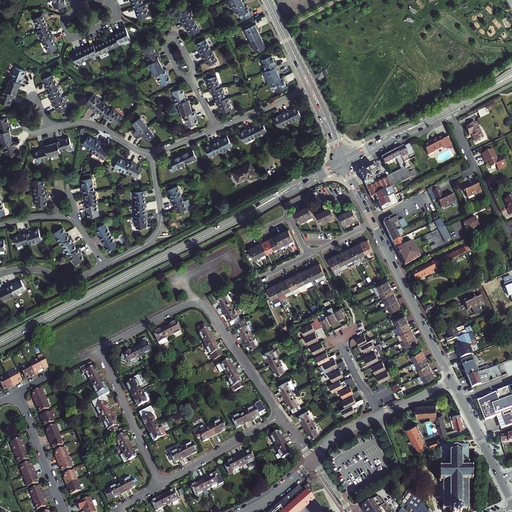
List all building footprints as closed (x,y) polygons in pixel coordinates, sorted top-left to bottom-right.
[(228,0),(234,11),(237,10),(246,5),(244,2),(243,2),(241,0),(228,0)] [(145,4),(144,4),(134,7),(135,11),(136,10),(139,18),(149,15),(145,4)] [(246,5),(237,10),(241,20),(253,14),(251,11),(250,11),(247,5),(246,5)] [(183,25),(194,19),(188,8),(179,13),(183,20),(182,21),(183,25)] [(34,19),(39,30),(47,26),(48,25),(45,18),(46,17),(44,14),(34,19)] [(200,30),(194,19),(183,25),(185,28),(187,27),(190,35),(200,30)] [(245,29),(250,41),(260,36),(257,29),(258,28),(256,24),(245,29)] [(37,30),(43,41),(53,36),(52,33),(50,33),(47,26),(39,30),(37,30)] [(122,30),(115,34),(119,43),(130,38),(125,27),(121,29),(122,30)] [(112,37),(105,40),(109,50),(120,44),(119,43),(115,34),(111,35),(112,37)] [(55,40),(53,36),(43,41),(48,52),(57,47),(54,40),(55,40)] [(267,47),(265,43),(264,43),(260,36),(250,41),(256,52),(267,47)] [(206,39),(197,44),(200,51),(199,51),(201,55),(212,50),(206,39)] [(109,50),(105,40),(98,44),(97,42),(93,44),(98,53),(98,55),(109,50)] [(98,53),(93,44),(86,47),(85,46),(82,48),(87,58),(98,53)] [(144,52),(150,63),(158,59),(160,57),(159,54),(158,55),(153,47),(144,52)] [(76,64),(87,58),(82,48),(78,49),(79,51),(72,54),(76,64)] [(217,60),(212,50),(201,55),(203,59),(204,58),(208,65),(217,60)] [(276,61),(274,62),(272,56),(261,61),(266,71),(276,66),(277,65),(276,61)] [(155,75),(156,74),(164,70),(158,59),(150,63),(149,64),(155,75)] [(15,66),(11,78),(20,82),(22,82),(24,79),(23,78),(26,70),(15,66)] [(276,66),(266,71),(265,72),(270,83),(272,82),(280,78),(277,71),(278,70),(276,66)] [(164,70),(156,74),(162,85),(171,80),(167,73),(168,72),(166,68),(164,70)] [(52,74),(43,79),(47,86),(46,87),(47,91),(57,86),(58,85),(52,74)] [(208,83),(211,90),(220,87),(217,76),(206,79),(207,83),(208,83)] [(280,78),(272,82),(277,92),(287,87),(284,81),(285,80),(283,76),(280,78)] [(15,93),(16,94),(20,82),(11,78),(10,78),(6,90),(15,93)] [(51,102),(62,96),(57,86),(47,91),(51,98),(50,98),(51,102)] [(216,101),(217,101),(226,98),(222,87),(220,87),(211,90),(212,94),(214,93),(216,101)] [(176,103),(178,102),(188,100),(187,96),(185,96),(183,88),(172,91),(176,103)] [(6,90),(4,89),(0,99),(0,101),(9,105),(12,96),(14,97),(15,93),(6,90)] [(95,111),(103,102),(94,94),(87,102),(93,107),(92,108),(95,111)] [(62,96),(51,102),(53,105),(55,105),(59,112),(68,107),(62,96)] [(231,109),(228,97),(226,98),(217,101),(218,105),(219,104),(221,112),(231,109)] [(182,115),(185,114),(192,112),(189,99),(188,100),(178,102),(182,115)] [(106,117),(112,110),(103,102),(95,111),(98,113),(99,112),(106,117)] [(289,110),(285,112),(290,122),(302,116),(297,107),(289,111),(289,110)] [(112,110),(106,117),(108,120),(109,118),(116,124),(122,116),(113,108),(112,110)] [(192,112),(185,114),(188,126),(198,123),(196,115),(197,114),(196,110),(192,112)] [(279,128),(290,122),(285,112),(282,113),(282,114),(274,118),(279,128)] [(9,129),(12,129),(11,125),(9,125),(7,117),(0,119),(0,130),(0,132),(9,129)] [(141,117),(133,123),(138,129),(133,133),(135,136),(148,126),(141,117)] [(263,122),(255,126),(254,125),(251,126),(256,137),(267,132),(263,122)] [(477,123),(466,128),(469,135),(472,134),(475,142),(480,140),(482,145),(491,141),(486,131),(482,134),(477,123)] [(155,135),(148,126),(135,136),(137,139),(142,135),(147,141),(155,135)] [(244,143),(256,137),(251,126),(247,128),(248,129),(239,133),(244,143)] [(0,132),(0,131),(0,135),(2,144),(4,144),(13,142),(9,129),(0,132)] [(82,144),(93,151),(99,142),(100,141),(97,139),(96,140),(88,135),(82,144)] [(219,139),(215,141),(220,152),(232,146),(227,136),(219,140),(219,139)] [(428,144),(423,147),(427,156),(445,147),(446,149),(451,147),(445,136),(437,139),(437,138),(430,141),(431,143),(428,144)] [(57,142),(60,151),(72,147),(69,137),(61,139),(60,138),(57,139),(57,142)] [(13,142),(4,144),(7,156),(17,153),(15,145),(16,145),(15,141),(13,142)] [(209,157),(220,152),(215,141),(212,142),(213,144),(204,147),(209,157)] [(46,146),(48,155),(61,152),(60,151),(57,142),(45,145),(46,146)] [(93,151),(93,152),(103,159),(109,150),(102,145),(103,144),(99,142),(93,151)] [(397,151),(403,163),(409,160),(408,157),(414,155),(409,144),(397,151)] [(37,161),(49,158),(48,155),(46,146),(42,148),(43,149),(34,151),(37,161)] [(193,149),(181,155),(186,164),(197,158),(193,149)] [(494,149),(482,155),(486,163),(488,162),(491,168),(496,166),(499,171),(507,167),(503,157),(498,159),(494,149)] [(371,198),(374,196),(382,192),(385,191),(394,186),(403,182),(411,178),(407,170),(407,169),(403,163),(397,151),(381,159),(384,165),(396,159),(402,171),(392,176),(386,178),(378,182),(371,185),(370,183),(369,181),(372,179),(376,178),(373,173),(378,171),(377,169),(379,168),(377,164),(367,168),(359,172),(365,185),(371,198)] [(177,168),(186,164),(181,155),(170,160),(171,162),(167,164),(171,173),(178,170),(177,168)] [(114,166),(125,172),(126,171),(131,162),(128,160),(127,161),(119,157),(114,166)] [(135,163),(131,161),(131,162),(126,171),(137,177),(142,168),(134,164),(135,163)] [(256,175),(250,164),(233,173),(238,182),(248,177),(249,179),(256,175)] [(83,192),(85,192),(94,190),(92,178),(82,180),(83,188),(82,188),(83,192)] [(35,193),(46,193),(46,189),(44,189),(44,180),(33,180),(34,193),(35,193)] [(467,185),(461,188),(464,194),(465,193),(468,198),(481,192),(475,180),(469,184),(469,185),(467,186),(467,185)] [(436,200),(432,192),(439,189),(437,185),(427,190),(432,202),(436,200)] [(177,186),(167,190),(171,198),(169,198),(171,202),(182,198),(177,186)] [(395,188),(394,186),(385,191),(388,197),(391,196),(394,195),(391,190),(395,188)] [(439,189),(432,192),(436,200),(438,204),(439,203),(442,208),(446,206),(446,207),(452,205),(453,207),(457,205),(455,201),(456,201),(453,195),(452,195),(451,193),(450,192),(445,195),(445,196),(443,197),(443,196),(439,189)] [(98,202),(96,190),(94,190),(85,192),(87,200),(85,201),(86,204),(97,203),(98,202)] [(136,204),(146,202),(144,194),(146,194),(146,190),(134,192),(136,204)] [(377,202),(388,197),(385,191),(382,192),(374,196),(377,202)] [(46,193),(35,193),(36,206),(47,205),(46,197),(47,196),(47,193),(46,193)] [(382,211),(403,201),(402,198),(394,202),(391,196),(388,197),(377,202),(382,211)] [(187,209),(182,198),(171,202),(172,205),(174,205),(177,213),(187,209)] [(136,216),(146,214),(145,206),(147,206),(146,202),(136,204),(134,204),(136,216)] [(99,214),(97,203),(86,204),(85,205),(85,208),(87,208),(88,216),(99,214)] [(307,206),(301,210),(306,220),(307,222),(310,221),(309,218),(313,216),(307,206)] [(330,207),(323,211),(328,221),(335,218),(330,207)] [(352,209),(345,212),(351,223),(357,219),(352,209)] [(306,220),(301,210),(294,213),(299,223),(306,220)] [(328,221),(323,211),(316,214),(321,225),(328,221)] [(339,215),(344,226),(351,223),(345,212),(339,215)] [(136,216),(134,216),(136,228),(146,227),(145,218),(147,218),(146,214),(136,216)] [(381,221),(385,228),(398,222),(394,215),(381,221)] [(479,228),(474,217),(469,220),(462,223),(467,234),(479,228)] [(385,228),(389,236),(401,229),(407,227),(403,219),(398,222),(385,228)] [(444,227),(441,219),(434,222),(438,230),(444,227)] [(99,236),(100,240),(111,234),(105,223),(96,228),(100,236),(99,236)] [(451,239),(449,236),(448,233),(446,230),(445,226),(444,227),(438,230),(440,233),(441,236),(443,239),(444,242),(451,239)] [(61,243),(70,238),(69,234),(67,235),(63,227),(54,233),(60,244),(61,243)] [(30,230),(26,232),(29,242),(30,243),(42,239),(38,229),(30,232),(30,230)] [(389,236),(392,243),(405,237),(401,229),(389,236)] [(288,230),(281,233),(286,244),(293,240),(288,230)] [(17,246),(29,242),(26,232),(26,231),(22,232),(22,233),(14,236),(17,246)] [(286,244),(281,233),(275,236),(280,247),(286,244)] [(117,245),(111,234),(100,240),(102,243),(103,242),(107,250),(117,245)] [(275,236),(268,239),(273,250),(280,247),(275,236)] [(396,250),(409,243),(406,236),(405,237),(392,243),(396,250)] [(67,254),(69,253),(77,248),(72,241),(73,240),(72,237),(70,238),(61,243),(67,254)] [(268,239),(262,243),(267,253),(273,250),(268,239)] [(367,240),(361,243),(366,253),(367,257),(374,254),(372,250),(367,240)] [(399,256),(404,265),(421,257),(413,241),(409,243),(396,250),(399,256)] [(262,243),(255,246),(261,259),(265,257),(264,255),(267,253),(262,243)] [(366,253),(361,243),(354,246),(359,256),(366,253)] [(469,244),(463,247),(466,254),(472,250),(469,244)] [(261,259),(255,246),(248,249),(253,260),(256,258),(258,262),(262,260),(261,259)] [(359,256),(354,246),(348,249),(352,260),(354,263),(361,260),(359,256)] [(77,248),(69,253),(75,264),(84,259),(80,251),(81,251),(79,247),(77,248)] [(449,262),(466,254),(463,247),(437,260),(412,274),(416,282),(440,269),(439,269),(439,268),(441,267),(442,268),(442,269),(451,265),(449,262)] [(348,249),(341,253),(346,263),(348,266),(354,263),(352,260),(348,249)] [(346,263),(341,253),(334,256),(339,266),(346,263)] [(341,270),(339,266),(334,256),(328,259),(333,269),(334,273),(341,270)] [(324,274),(319,263),(312,266),(317,277),(319,280),(326,277),(324,274)] [(312,266),(306,270),(313,284),(317,283),(320,281),(319,280),(317,277),(312,266)] [(306,270),(300,273),(307,288),(313,284),(306,270)] [(307,288),(300,273),(293,276),(300,291),(307,288)] [(300,291),(293,276),(286,279),(293,293),(293,294),(300,291)] [(511,280),(511,276),(503,279),(505,284),(504,284),(508,296),(510,296),(511,299),(511,280)] [(280,282),(286,296),(293,293),(286,279),(280,282)] [(9,284),(15,295),(26,289),(21,280),(13,284),(12,283),(9,284)] [(390,287),(387,281),(380,284),(374,287),(373,287),(377,294),(380,293),(390,287)] [(280,282),(273,286),(280,299),(287,296),(286,296),(280,282)] [(6,287),(0,290),(0,293),(4,301),(15,295),(9,284),(6,286),(6,287)] [(280,299),(273,286),(266,289),(274,304),(280,300),(280,299)] [(383,299),(394,294),(390,287),(380,293),(383,299)] [(478,305),(483,303),(478,294),(476,294),(474,289),(469,291),(467,292),(469,297),(462,301),(467,311),(472,308),(475,315),(481,312),(478,305)] [(223,308),(231,304),(226,292),(217,297),(223,308)] [(386,306),(397,301),(394,294),(383,299),(386,306)] [(400,307),(397,301),(386,306),(390,312),(400,307)] [(235,310),(231,304),(223,308),(229,320),(237,315),(242,313),(239,308),(235,310)] [(329,314),(325,316),(326,317),(330,323),(338,320),(333,311),(331,307),(327,309),(329,314)] [(340,308),(333,311),(338,320),(344,316),(342,311),(344,310),(342,307),(340,308)] [(326,317),(325,316),(325,315),(319,318),(320,321),(319,322),(315,315),(312,316),(314,321),(318,328),(321,326),(320,325),(322,324),(323,326),(324,328),(331,325),(330,323),(326,317)] [(243,338),(252,333),(247,322),(249,321),(246,316),(233,323),(235,328),(237,326),(243,338)] [(397,328),(408,323),(404,316),(394,321),(397,328)] [(300,328),(304,335),(314,330),(318,328),(314,321),(300,328)] [(176,322),(165,328),(169,337),(181,331),(176,322)] [(397,328),(394,329),(397,336),(400,334),(411,329),(408,323),(397,328)] [(199,333),(204,344),(213,340),(207,328),(207,329),(205,325),(203,325),(198,327),(198,329),(200,332),(199,333)] [(158,343),(169,337),(165,328),(153,334),(158,343)] [(459,337),(455,328),(447,331),(449,337),(445,338),(447,342),(456,338),(459,337)] [(397,336),(400,342),(414,335),(411,329),(400,334),(397,336)] [(314,332),(304,337),(309,347),(310,347),(316,344),(314,341),(318,339),(314,332)] [(475,342),(472,332),(459,337),(456,338),(458,342),(459,342),(461,347),(475,342)] [(252,333),(243,338),(249,349),(258,345),(252,333)] [(359,346),(361,345),(360,345),(367,341),(364,335),(358,338),(357,336),(355,337),(356,339),(359,346)] [(414,335),(400,342),(403,349),(417,342),(414,335)] [(360,345),(361,345),(364,351),(365,351),(368,355),(368,356),(375,352),(382,348),(379,344),(375,346),(371,339),(367,341),(360,345)] [(219,351),(213,340),(204,344),(213,361),(223,356),(220,351),(219,351)] [(324,349),(320,341),(319,342),(316,344),(310,347),(313,354),(315,353),(316,356),(323,353),(322,350),(324,349)] [(135,349),(140,358),(151,352),(147,343),(135,349)] [(267,357),(270,364),(279,359),(277,355),(280,353),(277,347),(274,349),(273,348),(265,352),(265,354),(263,355),(265,358),(267,357)] [(140,358),(135,349),(124,355),(122,354),(120,360),(124,361),(126,360),(128,364),(130,363),(136,365),(137,361),(136,360),(140,358)] [(316,356),(315,357),(319,364),(324,361),(325,363),(334,359),(336,357),(335,354),(328,357),(325,351),(323,353),(316,356)] [(425,357),(421,351),(411,356),(414,362),(425,357)] [(373,362),(374,365),(382,361),(380,358),(379,359),(375,352),(368,356),(368,355),(364,357),(368,365),(373,362)] [(39,360),(29,365),(35,375),(38,374),(37,371),(43,368),(44,371),(49,368),(42,355),(37,357),(39,360)] [(460,360),(467,377),(489,369),(487,365),(478,369),(477,366),(475,367),(471,356),(460,360)] [(425,357),(414,362),(410,364),(413,371),(417,369),(428,364),(426,361),(425,357)] [(279,359),(270,364),(276,375),(285,371),(279,359)] [(324,374),(331,371),(344,364),(343,361),(337,364),(334,359),(325,363),(320,366),(324,374)] [(221,364),(226,376),(235,371),(229,360),(221,364)] [(374,365),(371,367),(375,374),(379,372),(380,373),(385,371),(384,369),(386,369),(382,361),(374,365)] [(86,373),(91,382),(100,378),(94,367),(93,367),(91,363),(80,369),(83,375),(86,373)] [(344,364),(331,371),(332,372),(328,374),(332,381),(343,376),(340,370),(346,367),(344,364)] [(428,364),(417,369),(420,375),(431,370),(428,364)] [(24,378),(30,375),(31,377),(35,375),(29,365),(20,369),(24,378)] [(489,369),(467,377),(471,388),(499,377),(495,367),(489,369)] [(376,375),(379,382),(385,379),(390,377),(386,370),(385,371),(380,373),(376,375)] [(420,375),(417,377),(420,384),(434,377),(431,370),(420,375)] [(16,371),(7,376),(13,387),(16,385),(15,384),(18,382),(21,381),(16,371)] [(241,383),(235,371),(226,376),(232,387),(231,388),(233,392),(245,386),(242,382),(241,383)] [(7,376),(0,379),(0,384),(3,390),(6,388),(8,387),(9,388),(9,389),(9,388),(13,387),(7,376)] [(329,385),(332,392),(340,389),(339,388),(346,385),(346,384),(353,381),(351,377),(340,382),(339,380),(329,385)] [(106,390),(100,378),(91,382),(97,394),(96,394),(99,399),(110,394),(107,389),(106,390)] [(126,384),(132,396),(141,391),(135,379),(126,384)] [(287,381),(278,385),(284,397),(293,392),(287,381)] [(339,388),(340,389),(340,390),(339,391),(342,398),(344,397),(353,392),(350,386),(354,384),(353,381),(346,384),(346,385),(339,388)] [(490,419),(499,415),(504,428),(511,424),(511,386),(494,394),(495,396),(492,397),(492,395),(477,403),(483,419),(489,417),(490,419)] [(32,400),(34,403),(45,399),(41,390),(32,393),(33,396),(34,399),(32,400)] [(143,390),(141,391),(132,396),(138,407),(149,401),(149,400),(146,393),(145,393),(143,390)] [(355,403),(356,402),(353,397),(359,393),(357,390),(353,392),(344,397),(345,398),(341,400),(345,407),(352,404),(355,403)] [(293,392),(284,397),(292,413),(301,408),(293,392)] [(48,408),(45,399),(34,403),(35,407),(37,407),(38,410),(39,412),(48,408)] [(341,409),(344,416),(355,411),(353,408),(359,405),(364,402),(362,399),(356,402),(355,403),(352,404),(345,407),(341,409)] [(243,414),(247,423),(259,417),(258,414),(265,411),(260,402),(255,404),(254,408),(243,414)] [(96,408),(102,419),(116,411),(114,408),(109,411),(105,403),(96,408)] [(415,406),(415,409),(416,416),(429,415),(436,414),(436,405),(415,406)] [(116,411),(102,419),(100,420),(103,425),(105,426),(107,430),(107,433),(108,436),(118,431),(115,426),(116,426),(112,418),(118,415),(116,411)] [(304,427),(313,422),(307,411),(298,415),(304,427)] [(50,412),(39,416),(40,420),(42,419),(43,422),(44,426),(54,422),(50,412)] [(141,419),(148,430),(156,426),(150,414),(141,419)] [(243,414),(231,420),(236,428),(247,423),(243,414)] [(417,452),(421,449),(427,447),(427,448),(445,442),(444,439),(447,438),(446,432),(442,417),(442,415),(436,416),(436,414),(429,415),(430,420),(436,420),(439,435),(440,435),(441,439),(435,440),(426,444),(416,425),(417,424),(406,429),(409,435),(417,452)] [(460,414),(449,416),(453,430),(457,429),(457,430),(463,428),(460,414)] [(221,421),(209,427),(214,436),(225,430),(221,421)] [(313,422),(304,427),(310,438),(319,434),(313,422)] [(203,442),(214,436),(209,427),(206,429),(204,425),(191,431),(196,440),(201,438),(203,442)] [(46,435),(48,439),(59,435),(55,426),(45,429),(47,432),(48,435),(46,435)] [(148,430),(154,442),(166,435),(162,428),(159,430),(156,426),(148,430)] [(276,447),(284,443),(278,431),(270,436),(276,447)] [(124,434),(115,439),(119,446),(115,448),(117,452),(121,450),(130,446),(124,434)] [(511,441),(511,434),(500,436),(500,442),(511,441)] [(63,445),(59,435),(48,439),(49,443),(51,442),(52,445),(53,448),(63,445)] [(22,445),(21,442),(20,439),(10,443),(13,452),(25,448),(24,444),(23,444),(22,445)] [(192,443),(181,449),(185,458),(197,452),(192,443)] [(284,443),(276,447),(282,459),(290,454),(284,443)] [(185,458),(181,449),(178,444),(166,450),(169,455),(167,456),(170,462),(172,461),(174,464),(185,458)] [(443,481),(443,485),(442,485),(442,487),(443,487),(443,491),(442,491),(442,493),(443,493),(443,497),(442,497),(442,499),(443,499),(443,504),(442,504),(442,506),(443,506),(443,507),(442,507),(442,509),(443,509),(443,510),(445,510),(445,509),(451,509),(450,511),(458,511),(459,511),(461,511),(462,511),(462,510),(468,510),(469,510),(470,510),(470,509),(469,509),(469,507),(470,507),(470,506),(469,506),(469,500),(470,500),(469,499),(469,494),(469,493),(469,488),(469,487),(469,482),(472,482),(472,481),(473,481),(473,480),(472,480),(472,476),(473,476),(473,474),(472,474),(472,470),(473,470),(473,468),(472,468),(472,467),(471,467),(471,468),(468,468),(468,463),(469,463),(469,462),(468,462),(468,445),(443,446),(439,449),(440,468),(438,468),(438,469),(440,469),(440,472),(438,472),(438,474),(439,474),(440,480),(438,480),(438,482),(440,482),(440,483),(441,483),(441,481),(443,481)] [(130,446),(121,450),(123,454),(120,456),(124,463),(136,458),(130,446)] [(25,448),(13,452),(17,462),(28,458),(26,455),(25,452),(26,452),(27,452),(25,448)] [(55,459),(56,462),(68,457),(64,448),(54,452),(55,455),(57,458),(55,459)] [(253,459),(250,452),(238,457),(243,466),(245,469),(256,463),(253,459)] [(71,467),(68,457),(56,462),(58,466),(59,465),(60,468),(62,471),(71,467)] [(243,466),(238,457),(227,463),(227,464),(224,466),(229,475),(232,473),(232,472),(243,466)] [(29,462),(19,466),(23,476),(35,472),(33,468),(32,468),(32,469),(31,466),(29,462)] [(64,481),(66,485),(77,481),(73,471),(63,475),(64,478),(65,481),(64,481)] [(36,479),(34,476),(35,476),(36,475),(35,472),(23,476),(27,487),(37,483),(36,479)] [(210,477),(202,481),(206,490),(214,486),(215,488),(220,485),(214,474),(210,476),(210,477)] [(131,478),(120,484),(124,493),(136,487),(131,478)] [(77,481),(66,485),(67,489),(68,488),(69,491),(70,495),(80,491),(77,481)] [(195,496),(206,490),(202,481),(191,487),(195,496)] [(299,511),(304,508),(307,511),(324,511),(309,495),(311,493),(312,487),(311,486),(309,484),(307,483),(301,489),(298,485),(267,511),(264,511),(299,511)] [(113,499),(124,493),(120,484),(108,490),(109,491),(105,493),(108,500),(112,498),(113,499)] [(37,486),(29,490),(32,499),(44,495),(42,491),(40,492),(37,486)] [(174,491),(163,497),(167,505),(178,499),(174,491)] [(404,511),(405,511),(407,508),(408,507),(419,498),(417,495),(413,492),(407,502),(404,500),(401,503),(407,507),(405,511),(402,509),(400,511),(404,511)] [(45,506),(42,499),(45,499),(44,495),(32,499),(36,509),(45,506)] [(378,496),(361,507),(364,511),(374,511),(385,504),(378,496)] [(89,497),(76,502),(78,509),(82,508),(83,511),(81,511),(94,511),(95,511),(93,506),(95,506),(93,501),(91,501),(89,497)] [(167,505),(163,497),(151,503),(156,511),(167,505)] [(404,511),(427,511),(423,504),(419,498),(408,507),(407,508),(405,511),(404,511)]
